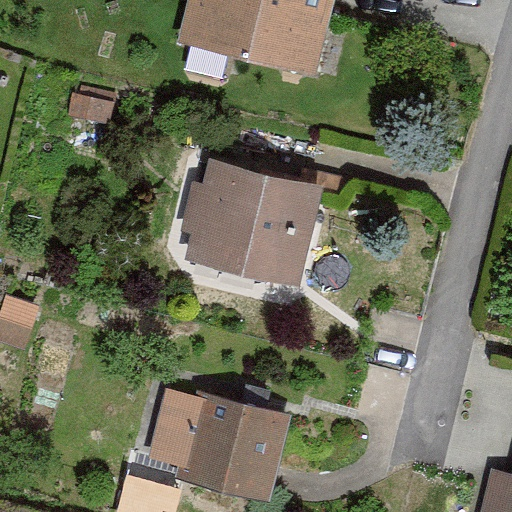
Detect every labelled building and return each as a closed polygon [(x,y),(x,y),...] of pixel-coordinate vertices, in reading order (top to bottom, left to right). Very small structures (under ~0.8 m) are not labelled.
[(187,0),(177,47),(314,78),(332,0),(187,0)] [(181,267),(296,295),(321,192),(206,164),(181,267)] [(181,489),(268,510),(291,415),(169,387),(150,464),(185,472),(181,489)] [(511,511),(511,450),(510,460),(487,456),(475,511),(511,511)] [(174,509),(178,479),(127,472),(124,503),(174,509)]
